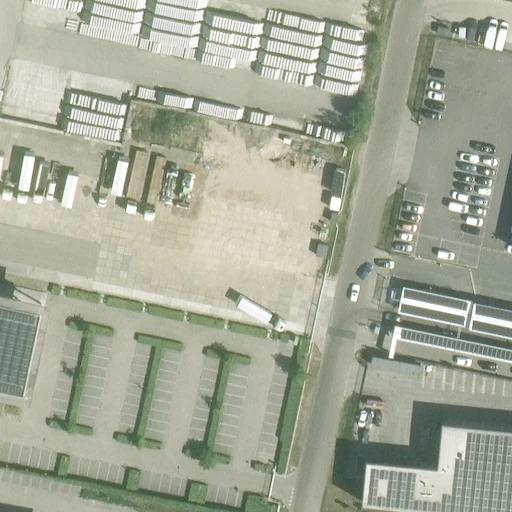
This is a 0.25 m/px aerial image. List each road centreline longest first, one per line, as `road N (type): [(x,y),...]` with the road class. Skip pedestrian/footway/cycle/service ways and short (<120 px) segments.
road 1 (unclassified): [(408,0),(303,511)]
road 2 (unknown): [(428,159),(408,272),(415,283),(511,306)]
road 3 (unknown): [(341,316),(511,346)]
